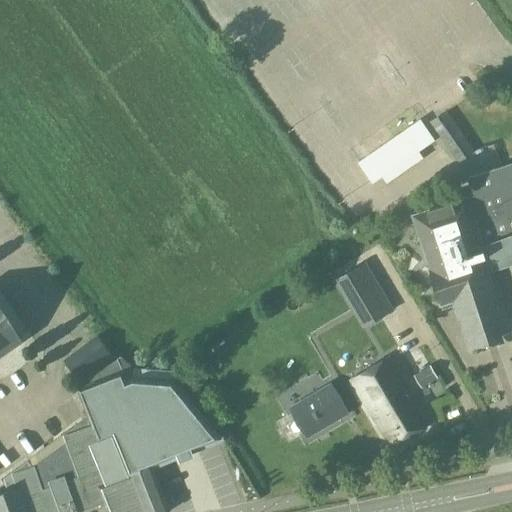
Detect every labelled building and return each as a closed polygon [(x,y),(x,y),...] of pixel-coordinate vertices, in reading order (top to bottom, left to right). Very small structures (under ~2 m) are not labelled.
[(430,123),(459,164),(475,152),(446,111),(430,123)] [(359,163),(373,183),(434,141),(420,121),(359,163)] [(492,243),(511,235),(511,163),(467,178),(473,196),(468,198),(467,197),(451,202),(429,210),(429,209),(415,214),(433,269),(432,270),(442,304),(455,300),(470,348),(491,341),(511,334),(493,277),(491,270),(483,245),(492,243)] [(511,235),(492,243),(483,245),(491,270),(511,263),(511,235)] [(511,263),(491,270),(493,277),(505,274),(511,297),(511,263)] [(365,264),(339,279),(367,326),(393,310),(365,264)] [(0,356),(22,341),(15,331),(16,330),(9,320),(10,320),(1,307),(0,307),(0,356)] [(63,361),(80,383),(115,357),(98,335),(63,361)] [(390,447),(432,422),(393,355),(351,380),(390,447)] [(438,380),(431,368),(415,376),(422,389),(438,380)] [(9,491),(0,494),(0,511),(74,511),(105,501),(109,511),(168,511),(151,466),(180,455),(181,459),(191,455),(190,451),(219,439),(173,382),(133,379),(127,380),(124,372),(78,389),(93,429),(65,438),(67,444),(35,469),(29,461),(5,479),(9,491)] [(308,437),(348,413),(331,385),(291,409),(308,437)]
